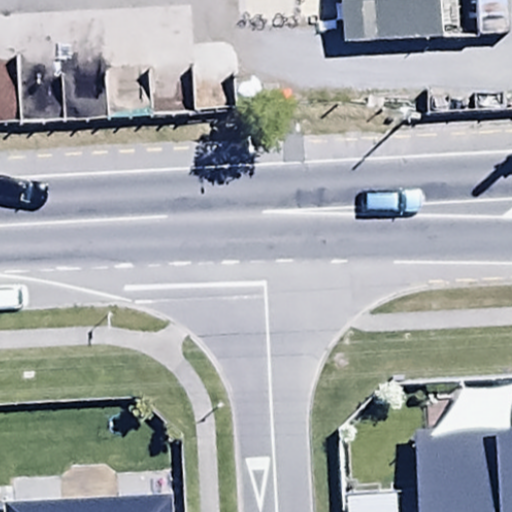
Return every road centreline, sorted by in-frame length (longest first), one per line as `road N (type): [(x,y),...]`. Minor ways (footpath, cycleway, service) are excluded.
road 1 (residential): [(257,221),(269,511)]
road 2 (secondary): [(0,236),(257,221)]
road 3 (secondary): [(257,221),(511,210)]
